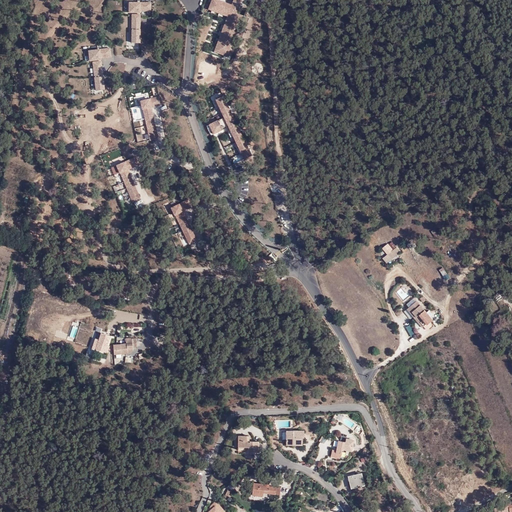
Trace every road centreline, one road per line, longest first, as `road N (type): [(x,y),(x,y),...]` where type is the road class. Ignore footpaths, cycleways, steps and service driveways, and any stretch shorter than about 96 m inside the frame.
road 1 (residential): [(419,511),(354,407),(235,412),(200,511)]
road 2 (track): [(309,281),(283,189),(266,0)]
